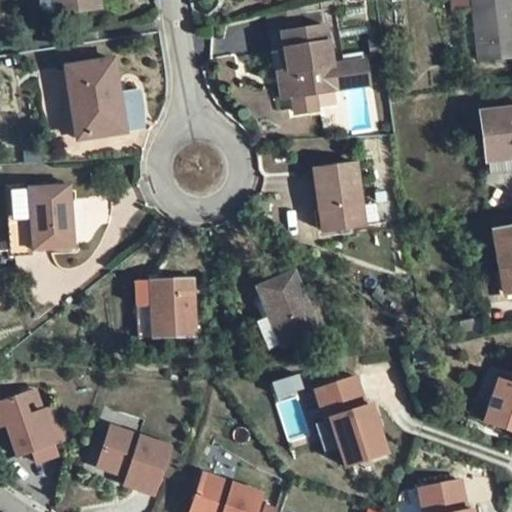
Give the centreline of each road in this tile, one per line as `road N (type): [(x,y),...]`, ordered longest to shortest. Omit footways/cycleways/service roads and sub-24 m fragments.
road 1 (unknown): [(175,15),(0,47)]
road 2 (residential): [(197,172),(172,0)]
road 3 (unknown): [(374,389),(411,441),(511,472)]
